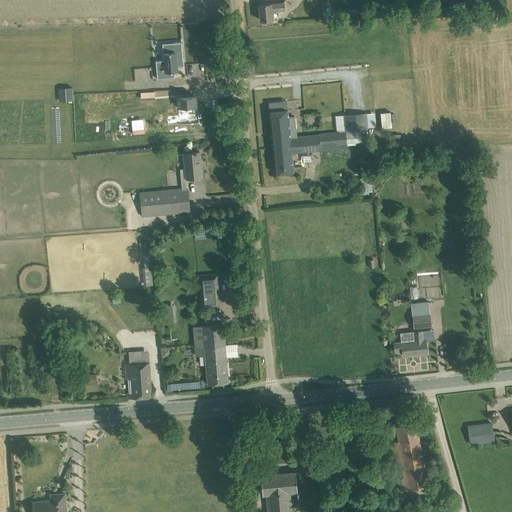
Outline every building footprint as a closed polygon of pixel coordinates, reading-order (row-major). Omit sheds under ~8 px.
[(272,19),(272,12),(285,11),(284,4),(273,5),(273,4),(259,5),(260,20),(272,19)] [(164,61),(156,62),(158,80),(172,78),(172,72),(178,72),(178,67),(184,66),(181,42),(162,44),(164,61)] [(136,46),(112,47),(113,59),(125,59),(125,61),(136,61),(136,46)] [(114,72),(115,83),(129,81),(127,70),(114,72)] [(178,115),(167,116),(168,125),(179,124),(179,125),(199,123),(198,106),(198,105),(196,105),(196,103),(195,103),(195,98),(195,96),(181,97),(182,107),(178,107),(178,108),(179,114),(178,114),(178,115)] [(282,101),(268,102),(272,148),(291,146),(290,136),(291,136),(290,127),(296,126),(295,116),(289,116),(288,109),(283,109),(282,101)] [(343,115),(345,130),(368,128),(366,113),(343,115)] [(291,146),(272,148),(275,173),(294,171),(293,153),(321,150),(347,148),(346,139),(345,131),(319,134),(291,136),(290,136),(291,146)] [(180,169),(182,188),(140,192),(142,216),(190,211),(187,188),(186,178),(202,176),(201,167),(200,167),(199,162),(201,162),(200,152),(196,152),(196,151),(194,152),(184,153),(185,169),(180,169)] [(217,274),(197,275),(200,308),(220,306),(219,295),(221,295),(220,290),(218,291),(217,274)] [(410,302),(412,316),(414,316),(415,327),(431,325),(430,314),(428,300),(410,302)] [(204,339),(195,340),(196,355),(205,354),(208,383),(228,381),(223,323),(203,325),(204,339)] [(403,356),(427,353),(426,339),(434,338),(433,329),(413,331),(414,340),(394,342),(395,352),(402,351),(403,356)] [(128,364),(125,364),(128,398),(152,397),(148,349),(128,350),(128,364)] [(84,375),(85,385),(97,384),(96,375),(84,375)] [(391,443),(402,496),(429,490),(415,422),(396,426),(399,441),(391,443)] [(468,426),(469,439),(481,437),(481,433),(493,432),(492,423),(468,426)] [(291,511),(291,507),(291,502),(302,501),(302,506),(305,506),(305,500),(304,490),(297,491),(295,471),(260,475),(261,485),(262,495),(267,495),(268,511),(291,511)] [(33,502),(33,511),(66,511),(65,493),(51,494),(51,500),(33,502)]
